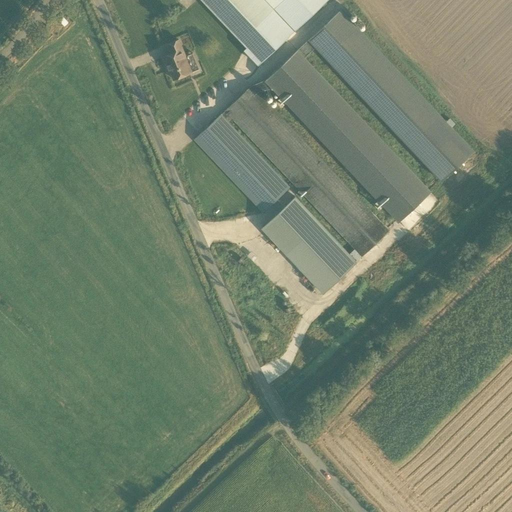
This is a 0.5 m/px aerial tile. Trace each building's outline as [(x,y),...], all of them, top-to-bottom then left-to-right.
[(244,50),(258,65),(327,0),(180,0),(181,1),(181,0),(201,0),(247,48),(244,50)] [(340,10),(297,50),(302,55),(314,44),(442,181),(474,151),(340,10)] [(63,17),(63,18),(62,19),(59,21),(64,26),(68,22),(63,17)] [(192,72),(179,40),(167,45),(171,54),(162,57),(166,66),(168,65),(174,80),(192,72)] [(271,86),(399,222),(431,192),(302,55),(297,50),(266,80),(251,86),(257,92),(271,86)] [(251,86),(225,110),(221,114),(228,122),(233,118),(355,248),(362,256),(363,256),(389,231),(257,92),(251,86)] [(221,114),(195,139),(263,212),(290,187),(228,122),(221,114)] [(296,197),(262,228),(323,293),(362,256),(355,248),(349,253),(296,197)]
